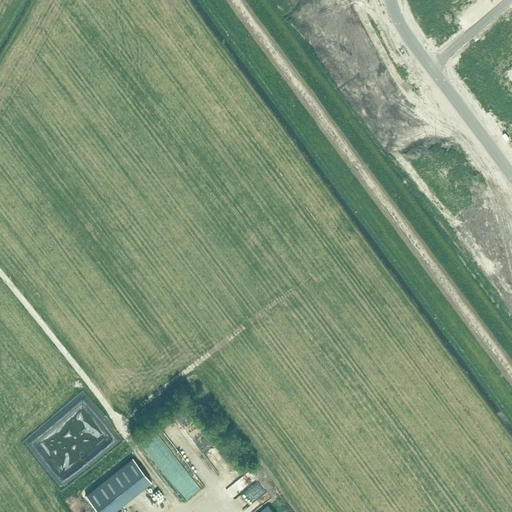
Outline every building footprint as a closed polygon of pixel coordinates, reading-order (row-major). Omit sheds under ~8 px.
[(461,0),(445,0),(455,12),(465,4),(461,0)] [(222,475),(180,422),(176,417),(166,425),(212,484),(222,475)] [(170,457),(173,445),(161,443),(161,446),(158,445),(156,455),(170,457)] [(132,458),(85,495),(98,511),(112,511),(151,481),(132,458)] [(246,476),(241,479),(255,499),(260,496),(246,476)]
